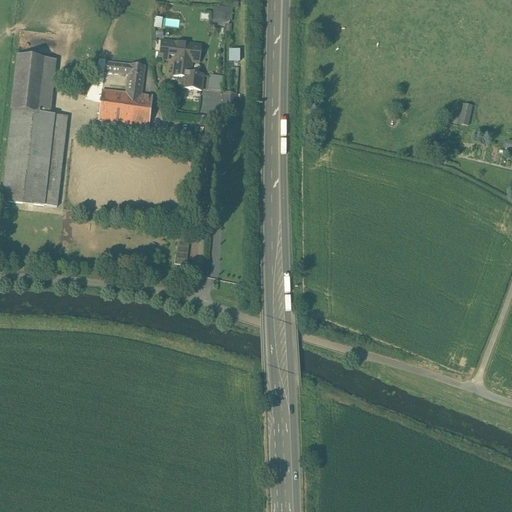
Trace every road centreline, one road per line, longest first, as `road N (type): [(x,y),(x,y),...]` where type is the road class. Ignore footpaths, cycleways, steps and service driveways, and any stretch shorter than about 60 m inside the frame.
road 1 (unclassified): [(0,275),(166,289),(511,403)]
road 2 (trunk): [(279,0),(277,313),(287,511)]
